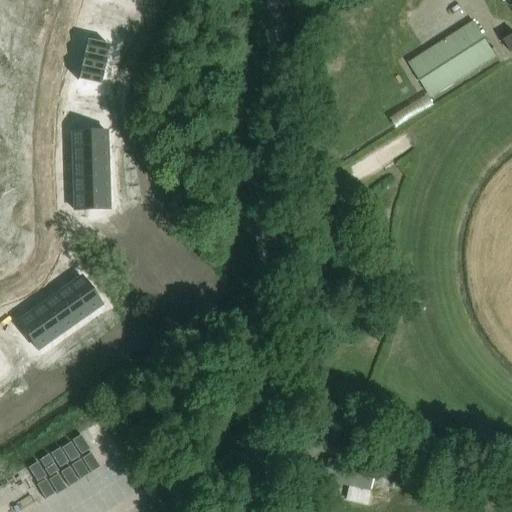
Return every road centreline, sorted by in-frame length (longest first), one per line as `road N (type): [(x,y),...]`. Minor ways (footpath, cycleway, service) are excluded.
road 1 (unclassified): [(248,511),(277,0)]
road 2 (unclassified): [(0,298),(48,241),(39,125),(66,0)]
